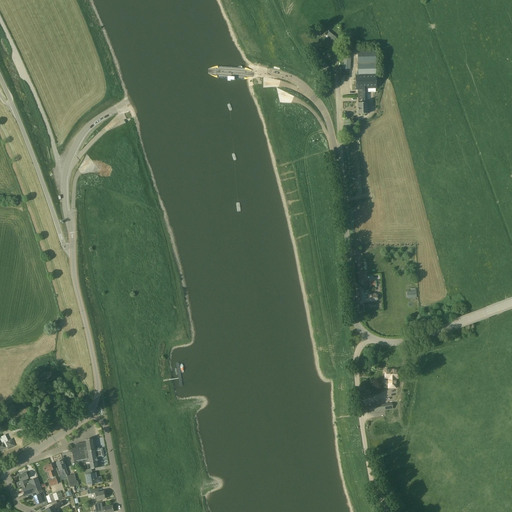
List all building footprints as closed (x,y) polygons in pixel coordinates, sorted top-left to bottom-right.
[(334,41),(337,38),(328,31),(326,34),(334,41)] [(376,74),(376,51),(357,51),(358,75),(355,75),(355,90),(358,90),(358,99),(358,103),(358,114),(367,114),(367,92),(376,92),(375,89),(377,89),(376,74)] [(329,67),(322,59),(319,61),(326,70),(329,67)] [(376,294),(363,295),(362,290),(357,290),(358,302),(377,301),(376,294)] [(397,378),(397,370),(384,369),(384,378),(388,378),(388,388),(395,388),(395,378),(397,378)] [(368,406),(369,413),(384,411),(392,409),(391,403),(388,404),(368,406)] [(1,437),(0,435),(0,450),(6,448),(8,447),(9,449),(15,445),(12,439),(8,441),(5,435),(1,437)] [(91,469),(92,468),(98,467),(97,461),(98,460),(98,459),(104,458),(102,450),(99,450),(99,449),(97,450),(97,449),(96,449),(94,439),(93,439),(92,438),(90,439),(90,438),(88,439),(89,439),(86,440),(86,442),(76,444),(77,449),(72,450),(74,461),(74,463),(82,461),(82,463),(80,464),(81,469),(88,468),(88,464),(90,463),(91,469)] [(58,470),(61,477),(67,475),(68,474),(66,468),(63,460),(57,462),(60,470),(58,470)] [(48,471),(50,478),(51,478),(51,479),(49,480),(51,486),(58,483),(53,469),(51,464),(43,467),(45,472),(48,471)] [(92,468),(91,469),(85,470),(88,484),(102,482),(101,477),(96,478),(96,473),(92,473),(92,468)] [(42,490),(37,478),(29,480),(27,473),(18,475),(20,481),(25,496),(36,492),(42,490)] [(79,485),(78,481),(76,481),(75,474),(67,476),(70,487),(79,485)] [(99,492),(99,488),(87,490),(88,494),(95,493),(97,500),(105,498),(104,491),(99,492)] [(37,495),(33,496),(36,505),(41,503),(42,506),(48,504),(44,492),(44,493),(43,490),(42,490),(36,492),(37,495)] [(60,491),(46,496),(48,503),(63,498),(60,491)] [(57,501),(51,503),(52,506),(45,509),(46,511),(55,511),(56,511),(57,511),(55,509),(57,508),(57,509),(64,505),(62,501),(57,503),(57,501)] [(103,507),(102,502),(94,504),(96,511),(104,510),(104,511),(113,511),(114,511),(112,505),(103,507)]
